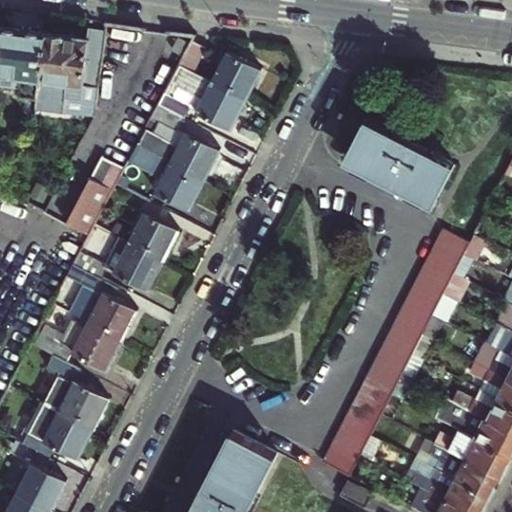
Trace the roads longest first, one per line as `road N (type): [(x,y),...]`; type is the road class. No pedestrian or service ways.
road 1 (residential): [(103,511),(355,15)]
road 2 (residential): [(511,36),(355,15)]
